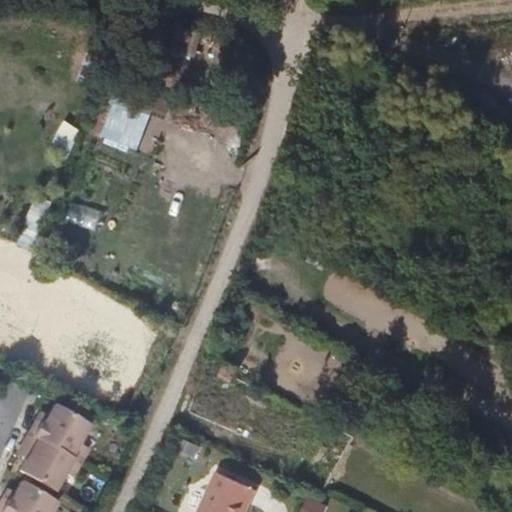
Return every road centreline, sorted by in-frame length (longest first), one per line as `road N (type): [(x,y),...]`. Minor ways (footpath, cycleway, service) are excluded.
road 1 (residential): [(115,511),(217,299),(258,192),(297,31)]
road 2 (track): [(297,31),(511,4)]
road 3 (track): [(132,0),(297,31)]
